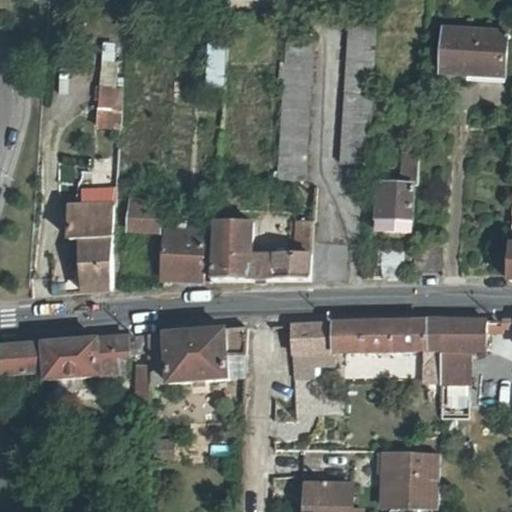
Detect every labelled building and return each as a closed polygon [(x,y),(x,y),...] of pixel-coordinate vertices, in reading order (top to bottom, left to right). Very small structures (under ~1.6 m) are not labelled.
[(368,164),(376,23),(350,22),(342,162),(368,164)] [(441,74),(504,77),(506,33),(443,29),(441,74)] [(203,84),(224,84),(224,38),(204,38),(203,84)] [(288,38),(280,177),(306,178),(314,39),(288,38)] [(117,83),(114,40),(98,41),(100,84),(117,83)] [(95,86),(94,128),(120,128),(121,87),(95,86)] [(393,185),(393,180),(387,179),(386,172),(378,172),(377,233),(410,234),(412,186),(417,186),(418,168),(401,168),(401,185),(393,185)] [(114,210),(120,210),(120,197),(82,197),(82,209),(114,210)] [(160,237),(163,201),(132,199),(129,235),(160,237)] [(114,214),(76,213),(75,243),(83,243),(83,293),(113,291),(114,214)] [(295,244),(313,245),(314,222),(296,222),(295,244)] [(346,245),(313,245),(312,256),(254,258),(255,225),(218,225),(213,283),(311,283),(312,277),(344,277),(346,245)] [(190,240),(190,236),(165,235),(163,283),(204,283),(207,241),(190,240)] [(415,245),(414,271),(440,272),(441,246),(415,245)] [(379,254),(381,279),(402,279),(401,253),(379,254)] [(441,326),(441,356),(441,387),(473,387),(474,355),(491,354),(492,335),(508,335),(508,324),(441,326)] [(323,358),(441,356),(441,326),(291,329),(293,360),(309,359),(323,358)] [(148,370),(148,385),(167,383),(168,386),(231,380),(229,358),(248,357),(248,330),(148,338),(148,355),(148,370)] [(148,355),(148,338),(3,348),(0,351),(0,377),(45,374),(46,382),(118,377),(117,358),(148,355)] [(247,380),(248,357),(229,358),(231,380),(247,380)] [(323,358),(309,359),(309,369),(324,368),(323,358)] [(309,369),(309,359),(293,360),(293,382),(309,382),(309,369)] [(148,385),(148,370),(136,369),(135,410),(148,412),(148,385)] [(427,405),(441,405),(441,393),(427,393),(427,405)] [(25,456),(14,458),(20,488),(32,485),(25,456)] [(437,511),(438,459),(383,459),(382,511),(437,511)] [(354,511),(355,490),(310,489),(308,511),(354,511)]
